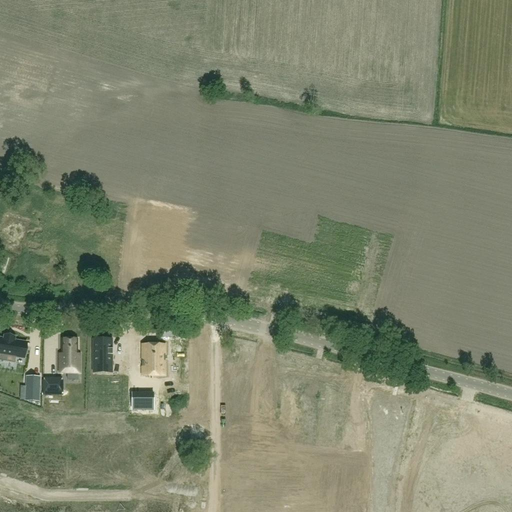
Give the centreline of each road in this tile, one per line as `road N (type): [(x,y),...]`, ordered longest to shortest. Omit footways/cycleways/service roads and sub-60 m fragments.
road 1 (tertiary): [(217,318),(511,396)]
road 2 (tertiary): [(0,309),(217,318)]
road 3 (residential): [(217,318),(215,511)]
road 4 (residential): [(0,479),(47,495),(128,495)]
